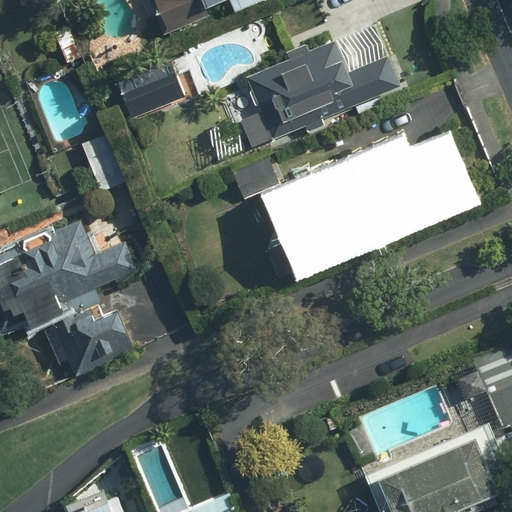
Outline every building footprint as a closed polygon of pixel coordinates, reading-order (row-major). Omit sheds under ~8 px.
[(155,0),(169,31),(245,0),(155,0)] [(68,25),(53,32),(66,61),(81,54),(68,25)] [(387,53),(347,70),(335,39),(247,75),(260,107),(240,116),(252,146),(400,85),(387,53)] [(117,77),(131,112),(186,89),(172,54),(117,77)] [(108,136),(84,146),(101,190),(125,180),(108,136)] [(397,139),(272,192),(303,265),(467,195),(443,138),(403,155),(397,139)] [(237,170),(247,192),(283,177),(273,155),(237,170)] [(106,313),(94,286),(136,267),(124,239),(94,253),(78,218),(0,252),(0,320),(3,328),(46,308),(76,373),(134,346),(117,308),(106,313)] [(455,511),(452,504),(494,487),(473,436),(375,476),(390,511),(455,511)] [(125,511),(117,491),(69,510),(69,511),(125,511)]
